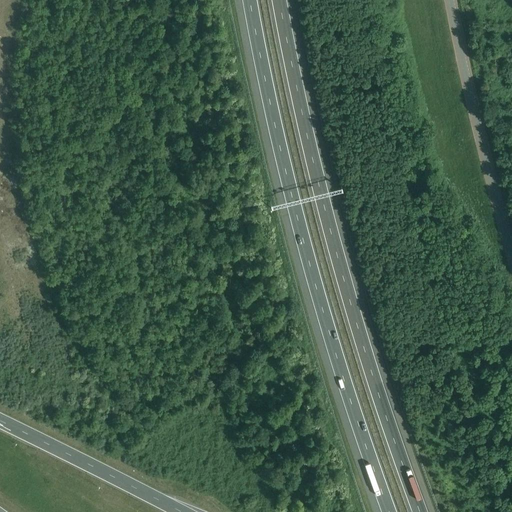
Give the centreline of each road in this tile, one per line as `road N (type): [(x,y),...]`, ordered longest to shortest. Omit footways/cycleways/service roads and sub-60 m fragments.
road 1 (motorway): [(249,0),(286,185),(337,371),(389,511)]
road 2 (motorway): [(420,511),(368,369),(279,0)]
road 3 (unclassified): [(511,257),(450,0)]
road 4 (motorway): [(180,511),(0,421)]
